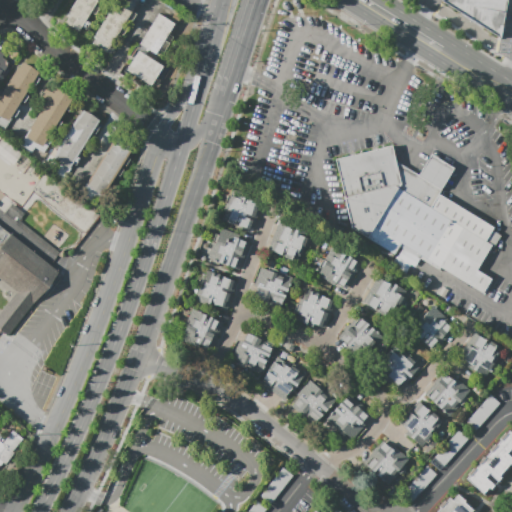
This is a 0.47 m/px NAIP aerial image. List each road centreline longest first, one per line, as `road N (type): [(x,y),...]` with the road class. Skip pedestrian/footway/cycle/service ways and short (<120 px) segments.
road 1 (residential): [(13,511),(95,332),(161,136)]
road 2 (primary): [(180,148),(113,347),(37,511)]
road 3 (primary): [(137,357),(223,116)]
road 4 (residential): [(137,357),(206,384),(312,464)]
road 5 (residential): [(161,136),(0,11)]
road 6 (primary): [(65,511),(137,357)]
road 7 (residential): [(419,510),(511,411)]
road 8 (residential): [(312,464),(376,511),(419,510)]
